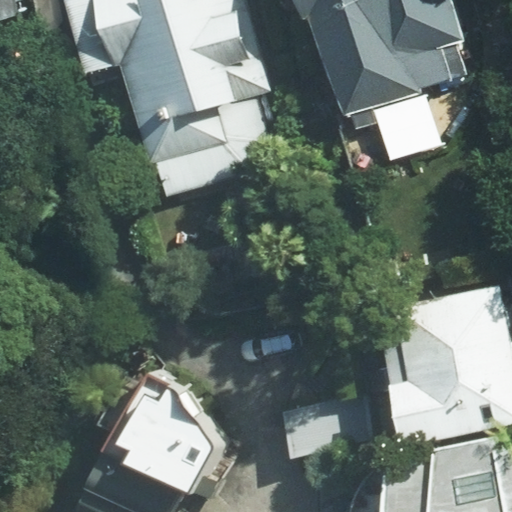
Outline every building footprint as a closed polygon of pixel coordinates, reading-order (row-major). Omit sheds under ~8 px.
[(0,0),(0,25),(20,19),(15,6),(31,0),(0,0)] [(77,0),(97,77),(134,66),(172,191),(282,158),(262,92),(273,88),(246,0),(77,0)] [(308,0),(315,22),(326,17),(352,111),(483,74),(462,0),(308,0)] [(511,305),(507,279),(400,300),(414,371),(399,374),(412,441),(511,421),(511,305)] [(220,411),(164,379),(126,438),(208,490),(241,437),(214,419),(220,411)] [(363,393),(288,411),(299,458),(374,440),(363,393)] [(489,434),(489,437),(477,438),(477,443),(455,442),(455,445),(445,444),(444,457),(426,456),(426,459),(417,459),(417,472),(402,471),(401,481),(395,480),(393,511),(511,511),(511,442),(507,442),(507,435),(489,434)]
